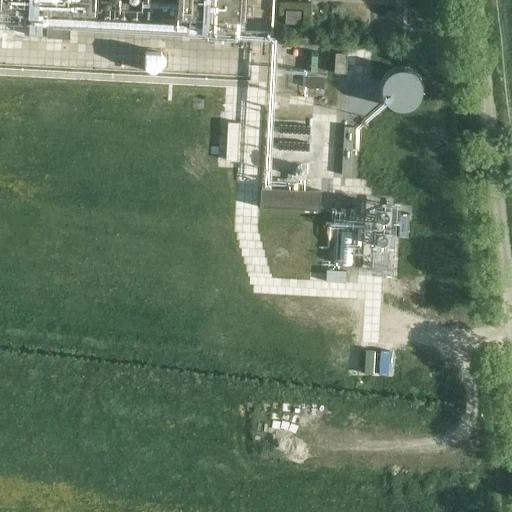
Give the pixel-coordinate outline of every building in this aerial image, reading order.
[(0,0),(0,8),(95,13),(95,0),(0,0)] [(211,29),(223,30),(224,20),(243,21),(244,0),(178,0),(178,18),(189,18),(188,23),(211,24),(211,29)] [(285,10),(285,24),(300,24),(300,11),(285,10)] [(387,21),(387,33),(397,34),(398,22),(387,21)] [(335,53),(334,73),(346,74),(347,54),(335,53)] [(427,124),(370,123),(369,183),(426,184),(427,124)] [(320,190),(261,188),(260,208),(319,210),(320,190)] [(397,259),(389,199),(360,203),(362,213),(373,211),(374,219),(369,219),(369,225),(361,226),(364,249),(362,250),(364,263),(397,259)] [(305,263),(306,242),(279,241),(278,262),(305,263)] [(326,270),(325,281),(344,282),(344,271),(326,270)] [(345,351),(344,375),(394,377),(395,353),(345,351)]
